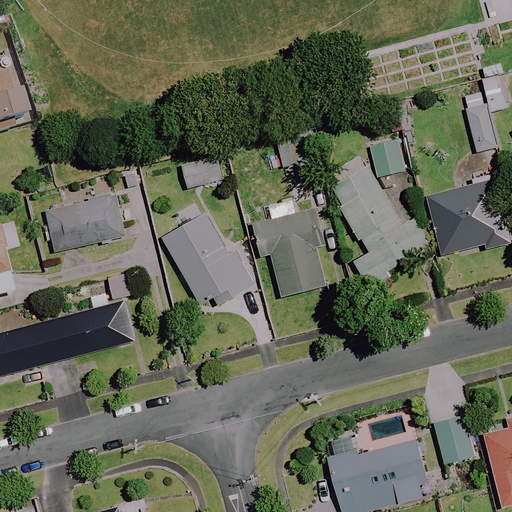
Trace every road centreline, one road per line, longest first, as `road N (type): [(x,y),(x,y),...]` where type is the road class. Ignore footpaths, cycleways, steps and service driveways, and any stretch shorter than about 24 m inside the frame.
road 1 (residential): [(217,406),(511,328)]
road 2 (residential): [(0,467),(217,406)]
